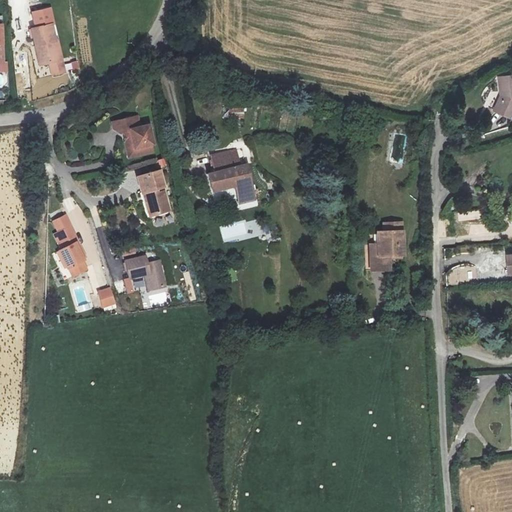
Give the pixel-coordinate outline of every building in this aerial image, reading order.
[(36,27),(32,28),(40,65),(50,63),(53,76),(66,73),(59,41),(57,41),(53,24),(55,23),(51,8),(33,12),(36,27)] [(511,74),(498,76),(500,95),(493,110),(511,118),(511,116),(511,74)] [(229,121),(243,120),(242,107),(228,107),(229,121)] [(150,126),(142,127),(140,116),(113,122),(114,129),(121,133),(124,132),(130,157),(154,151),(152,144),(154,143),(150,126)] [(212,154),(216,172),(240,166),(236,150),(212,154)] [(240,166),(216,172),(209,174),(214,192),(237,186),(241,202),(255,199),(248,165),(240,166)] [(171,211),(166,192),(158,194),(157,189),(165,187),(160,171),(138,177),(142,193),(146,192),(147,197),(145,197),(151,217),(171,211)] [(65,201),(68,209),(75,207),(72,198),(65,201)] [(58,232),(54,234),(61,249),(57,251),(65,267),(68,266),(74,277),(88,270),(83,260),(87,258),(65,215),(53,221),(58,232)] [(371,246),(372,269),(391,268),(390,254),(404,253),(402,220),(384,221),(385,231),(379,231),(379,246),(371,246)] [(128,279),(144,274),(148,290),(165,286),(159,261),(146,264),(144,257),(124,262),(128,279)] [(458,267),(459,283),(474,282),(473,266),(458,267)] [(234,268),(227,269),(229,282),(236,281),(234,268)] [(99,291),(104,307),(114,304),(109,288),(99,291)]
